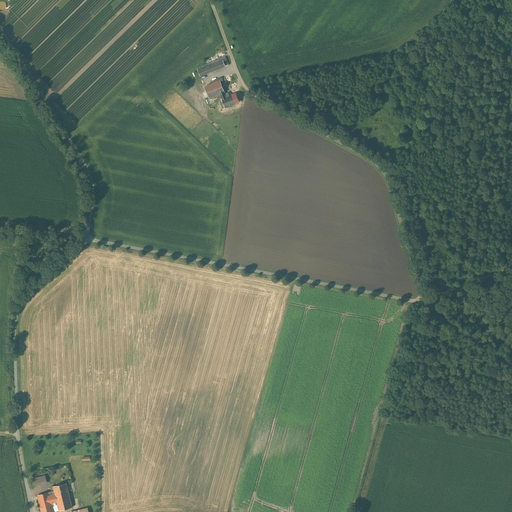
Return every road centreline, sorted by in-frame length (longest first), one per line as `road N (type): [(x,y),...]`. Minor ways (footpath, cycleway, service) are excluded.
road 1 (unclassified): [(210,0),(247,90),(381,169),(425,300)]
road 2 (unclassified): [(425,300),(87,239)]
road 3 (unclassified): [(87,239),(15,316),(17,424),(31,511)]
road 4 (unclassified): [(0,27),(86,167),(87,239)]
